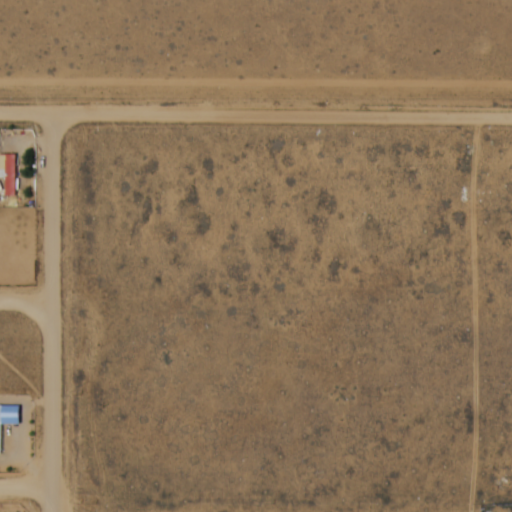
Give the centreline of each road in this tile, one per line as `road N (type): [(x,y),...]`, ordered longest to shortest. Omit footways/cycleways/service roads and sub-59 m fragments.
road 1 (residential): [(511,119),(0,115)]
road 2 (residential): [(52,511),(54,117)]
